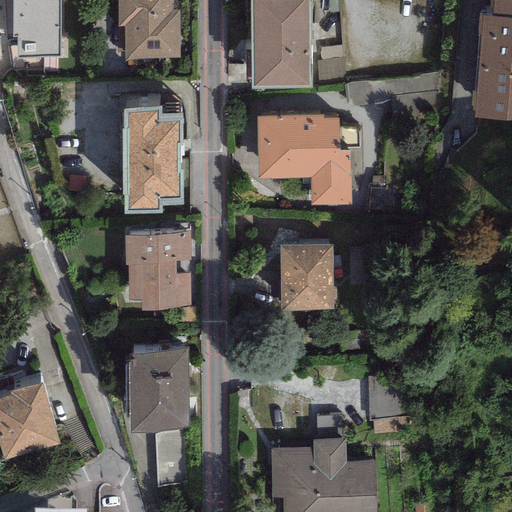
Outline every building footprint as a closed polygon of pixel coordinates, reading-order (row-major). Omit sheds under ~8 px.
[(59,0),(12,0),(13,18),(60,16),(59,0)] [(117,0),(119,47),(178,45),(176,0),(117,0)] [(304,0),(244,0),(246,67),(246,75),(305,75),(304,0)] [(471,101),(511,104),(511,3),(489,2),(479,1),(471,101)] [(154,102),(117,103),(120,205),(156,204),(156,193),(175,192),(174,136),(173,110),(154,110),(154,102)] [(335,102),(252,103),(253,148),(253,164),(306,164),(307,190),(345,190),(344,134),(336,134),(335,102)] [(186,224),(124,225),(125,286),(138,285),(138,296),(187,295),(186,267),(172,267),(172,254),(187,254),(187,248),(186,224)] [(328,232),(276,233),(278,296),(329,295),(328,232)] [(183,419),(180,341),(122,343),(125,421),(183,419)] [(52,429),(34,370),(0,380),(0,444),(0,445),(52,429)] [(406,414),(406,373),(371,373),(370,413),(406,414)] [(307,424),(308,433),(266,434),(267,482),(280,482),(280,511),(345,511),(371,511),(370,445),(341,446),(340,423),(307,424)] [(185,429),(157,431),(161,485),(189,483),(185,429)]
